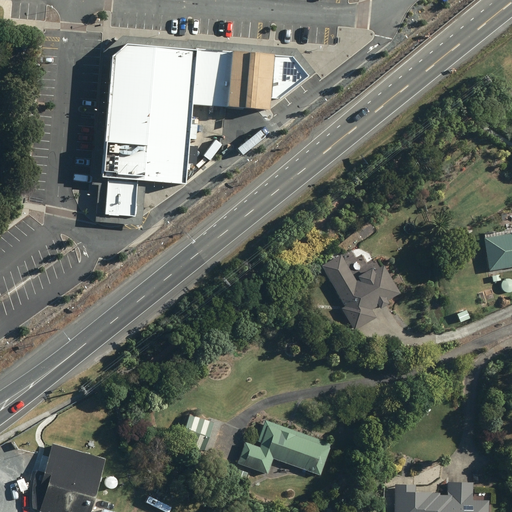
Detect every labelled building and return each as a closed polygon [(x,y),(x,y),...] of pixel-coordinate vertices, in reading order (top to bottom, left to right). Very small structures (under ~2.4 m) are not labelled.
[(91,184),(98,184),(95,221),(141,225),(144,189),(135,188),(136,179),(183,183),(185,163),(194,164),(196,145),(186,145),(190,104),(226,107),(226,105),(267,108),(268,98),(278,99),(305,75),(307,78),(314,71),(295,49),(121,35),(102,51),(91,184)] [(511,266),(511,232),(484,238),(490,270),(511,266)] [(341,254),(322,265),(345,306),(341,308),(354,330),(375,318),(370,309),(378,304),(380,308),(388,303),(386,300),(399,293),(383,269),(373,271),(372,268),(358,276),(360,280),(356,282),(341,254)] [(244,442),(237,463),(267,474),(272,458),(319,475),(329,448),(328,447),(329,443),(265,420),(257,441),(261,442),(259,447),(244,442)] [(31,483),(30,497),(31,507),(39,510),(39,511),(88,511),(104,460),(51,444),(48,456),(44,455),(39,471),(35,470),(31,483)] [(118,480),(107,475),(103,486),(113,490),(118,480)] [(438,495),(438,493),(414,492),(414,485),(395,485),(394,511),(487,511),(488,501),(472,500),(472,483),(448,482),(447,495),(438,495)]
